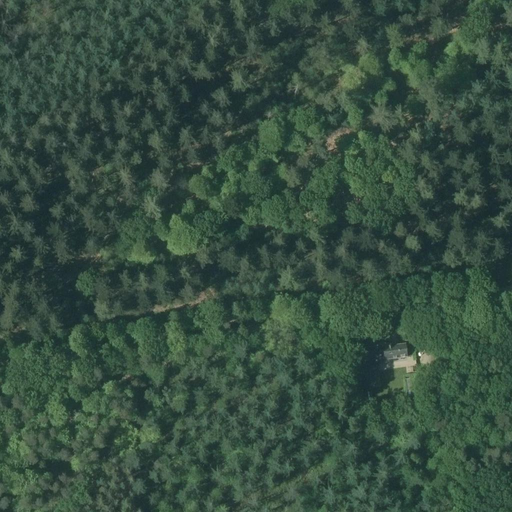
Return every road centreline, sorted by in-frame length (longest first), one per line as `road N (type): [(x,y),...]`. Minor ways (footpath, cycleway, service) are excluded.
road 1 (track): [(0,373),(511,290)]
road 2 (track): [(295,0),(0,209)]
road 3 (track): [(447,511),(419,306)]
